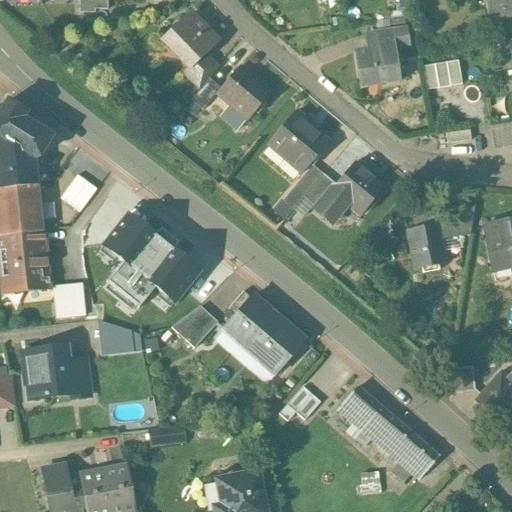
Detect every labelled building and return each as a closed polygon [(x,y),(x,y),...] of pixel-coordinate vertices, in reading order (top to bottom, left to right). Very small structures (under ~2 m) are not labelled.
[(511,0),(483,0),(487,21),(511,16),(511,0)] [(206,31),(191,15),(166,39),(181,54),(181,53),(191,63),(193,66),(204,56),(217,43),(206,31)] [(399,21),(377,24),(378,33),(400,30),(399,21)] [(378,33),(363,35),(365,52),(393,48),(394,51),(409,49),(407,29),(400,30),(378,33)] [(511,40),(499,43),(501,56),(511,54),(511,40)] [(365,52),(355,53),(359,83),(375,81),(375,86),(398,83),(394,51),(393,48),(365,52)] [(204,56),(193,66),(191,63),(183,73),(200,90),(209,80),(217,70),(204,56)] [(458,61),(422,67),(426,92),(462,85),(458,61)] [(270,95),(239,69),(221,90),(217,95),(247,122),(270,95)] [(200,90),(191,101),(203,112),(217,95),(221,90),(209,80),(200,90)] [(26,114),(8,102),(0,114),(0,190),(37,187),(34,160),(39,160),(52,139),(22,120),(26,114)] [(297,113),(269,146),(301,173),(326,144),(306,127),(309,124),(297,113)] [(383,189),(354,166),(355,165),(354,164),(314,212),(330,225),(349,203),(362,214),(359,218),(384,189),(383,188),(383,189)] [(312,167),(282,202),(293,211),(303,199),(303,198),(323,175),(312,167)] [(323,175),(303,198),(303,199),(313,207),(333,184),(323,175)] [(37,187),(0,190),(0,237),(21,235),(21,233),(42,231),(37,187)] [(474,208),(440,215),(445,240),(470,236),(474,208)] [(440,215),(424,217),(426,229),(407,233),(414,272),(444,267),(439,241),(445,240),(440,215)] [(511,222),(484,228),(492,274),(511,270),(511,222)] [(0,237),(0,272),(2,296),(49,291),(43,232),(42,232),(42,231),(21,233),(21,235),(0,237)] [(82,285),(52,288),(55,320),(85,317),(82,285)] [(289,329),(253,298),(251,301),(243,294),(230,310),(238,317),(223,333),(259,364),(289,329)] [(198,310),(179,324),(200,344),(216,325),(198,310)] [(131,354),(130,325),(95,327),(97,356),(131,354)] [(289,329),(259,364),(275,378),(287,362),(283,359),(300,338),(289,329)] [(65,348),(25,353),(28,372),(23,372),(25,388),(30,387),(30,392),(42,390),(43,400),(70,396),(71,396),(67,362),(65,348)] [(84,360),(67,362),(71,396),(70,396),(70,400),(88,398),(84,360)] [(471,368),(448,371),(451,395),(474,393),(471,368)] [(511,372),(505,380),(500,375),(474,404),(494,422),(495,421),(505,430),(504,430),(505,431),(511,423),(511,372)] [(10,378),(0,378),(0,409),(13,408),(10,378)] [(344,378),(326,400),(331,404),(337,404),(353,385),(344,378)] [(302,386),(279,412),(288,420),(296,412),(305,420),(321,403),(302,386)] [(439,458),(357,388),(337,412),(362,433),(355,440),(364,448),(371,441),(385,453),(379,460),(387,467),(393,460),(398,464),(391,472),(404,484),(411,475),(419,482),(427,472),(427,473),(435,464),(434,463),(439,458)] [(253,406),(230,408),(231,420),(255,418),(253,406)] [(182,429),(151,432),(152,446),(184,443),(182,429)] [(66,478),(64,467),(42,471),(49,511),(86,511),(79,476),(66,478)] [(127,467),(114,470),(114,472),(104,474),(111,511),(130,511),(135,511),(127,467)] [(94,476),(93,474),(79,476),(86,511),(111,511),(104,474),(94,476)] [(257,475),(218,483),(223,508),(215,510),(215,511),(248,511),(246,500),(262,497),(257,475)] [(380,485),(360,488),(361,497),(381,495),(380,485)] [(481,492),(464,493),(465,507),(482,507),(481,492)] [(262,497),(246,500),(248,511),(276,511),(273,494),(262,497)]
